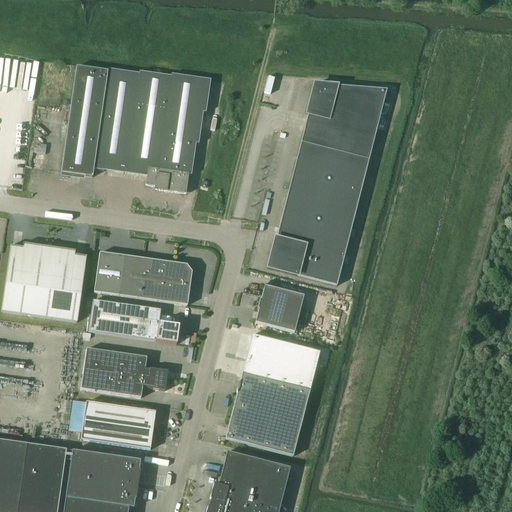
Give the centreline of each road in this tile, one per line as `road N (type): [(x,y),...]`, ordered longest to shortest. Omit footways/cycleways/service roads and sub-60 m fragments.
road 1 (unclassified): [(171,511),(230,273),(226,243),(216,235),(0,205)]
road 2 (track): [(216,235),(267,50)]
